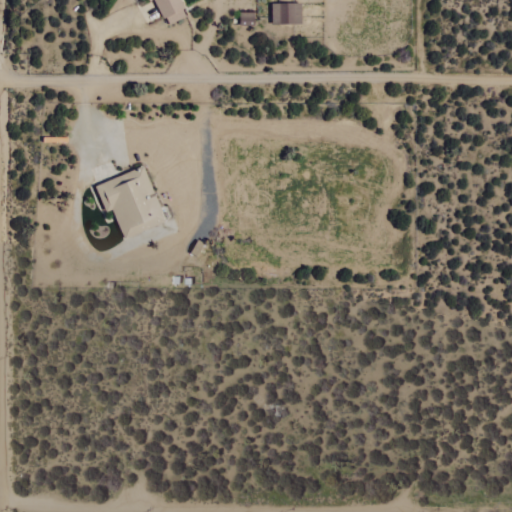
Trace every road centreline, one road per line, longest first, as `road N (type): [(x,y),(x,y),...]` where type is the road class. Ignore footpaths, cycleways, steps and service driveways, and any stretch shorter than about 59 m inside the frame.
road 1 (residential): [(0,82),(511,80)]
road 2 (track): [(84,82),(86,153),(76,221),(85,251),(127,268),(182,247),(210,214),(203,82)]
road 3 (residential): [(259,511),(511,507)]
road 4 (track): [(84,82),(109,24),(169,35),(185,46),(203,82)]
